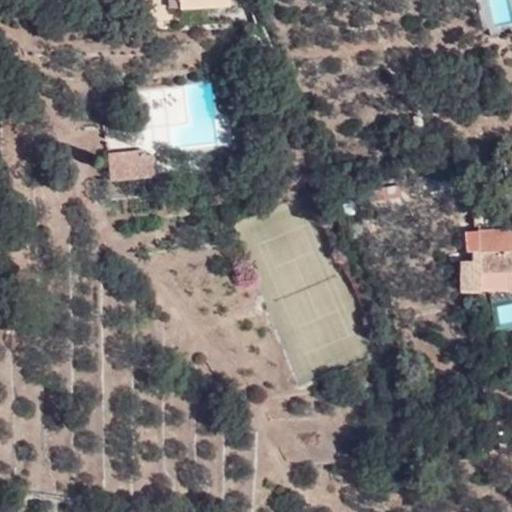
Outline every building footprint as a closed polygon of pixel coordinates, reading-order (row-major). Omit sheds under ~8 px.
[(511,0),(482,0),(487,25),(511,20),(511,0)] [(121,135),(121,128),(91,129),(91,156),(137,154),(137,135),(121,135)] [(354,161),(345,161),(345,172),(354,173),(357,171),(389,167),(389,156),(357,159),(354,161)] [(469,156),(458,160),(461,177),(467,177),(474,173),(488,171),(487,160),(475,156),(469,156)] [(339,206),(345,206),(349,206),(347,190),(339,190),(339,206)] [(498,242),(508,242),(508,222),(504,222),(504,201),(466,201),(467,223),(460,223),(460,233),(448,232),(447,264),(468,264),(468,261),(498,262),(498,242)] [(511,241),(508,242),(498,242),(498,262),(498,264),(511,264),(511,241)]
